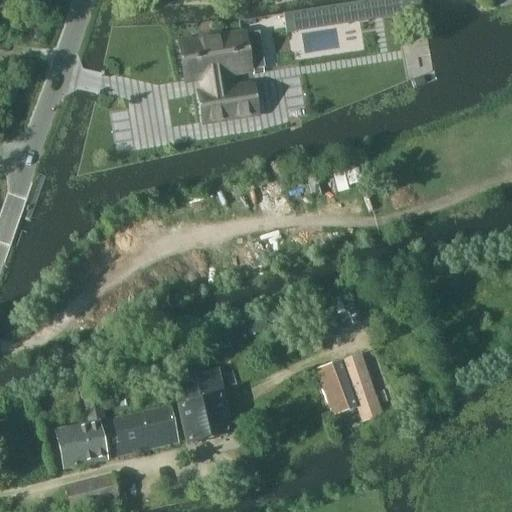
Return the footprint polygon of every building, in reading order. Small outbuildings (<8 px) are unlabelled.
[(202,42),(181,46),(187,81),(205,78),(207,94),(200,95),(205,123),(256,115),(251,87),(231,90),(229,74),(249,71),(265,69),(259,33),(243,36),(219,39),(219,36),(201,39),(202,42)] [(34,201),(27,199),(21,215),(28,218),(34,201)] [(329,332),(320,304),(300,311),(309,338),(329,332)] [(362,357),(316,373),(331,419),(358,410),(363,426),(383,419),(362,357)] [(107,461),(179,445),(171,408),(105,422),(100,400),(84,403),(89,426),(56,433),(64,472),(108,462),(107,461)] [(192,445),(227,437),(219,400),(183,408),(192,445)] [(71,511),(74,511),(120,501),(114,477),(66,489),(71,511)]
